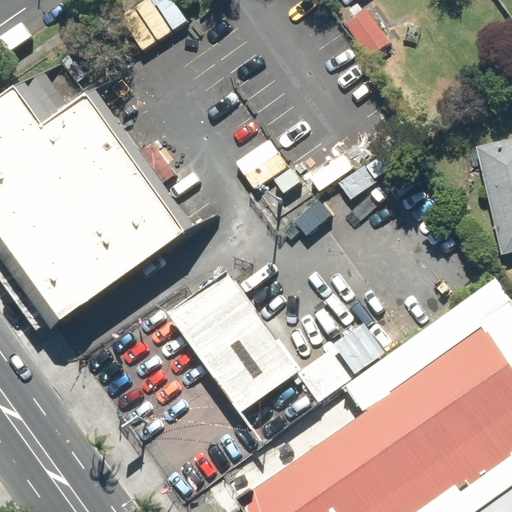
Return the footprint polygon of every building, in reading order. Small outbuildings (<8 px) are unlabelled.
[(390,42),(367,11),(346,26),(368,57),(390,42)] [(34,92),(0,116),(0,237),(66,333),(203,238),(106,100),(61,131),(34,92)] [(511,147),(481,155),(503,254),(511,251),(511,147)] [(303,375),(232,274),(173,315),(244,416),(303,375)] [(433,331),(444,345),(506,296),(495,282),(433,331)] [(511,313),(509,310),(491,324),(511,349),(511,313)] [(511,465),(511,354),(490,323),(367,407),(372,414),(241,505),(245,511),(420,511),(470,478),(478,489),(511,465)] [(511,511),(511,498),(491,511),(511,511)]
